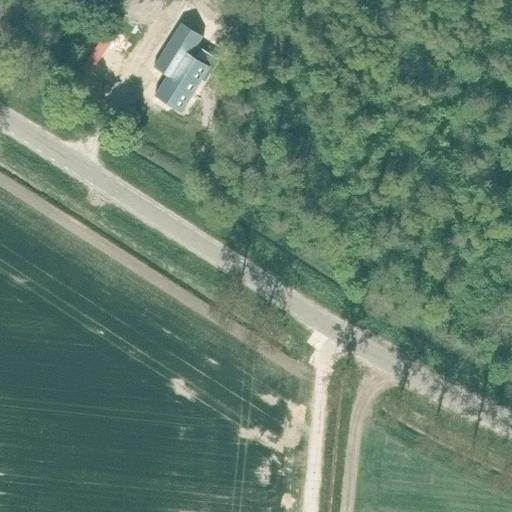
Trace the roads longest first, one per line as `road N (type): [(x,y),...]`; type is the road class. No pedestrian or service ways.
road 1 (unclassified): [(511,425),(422,382),(0,115)]
road 2 (track): [(162,29),(75,163)]
